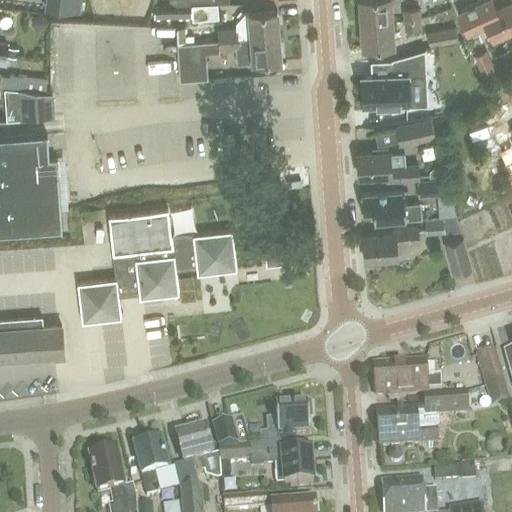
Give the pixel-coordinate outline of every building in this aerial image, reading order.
[(360,0),(362,21),(393,19),(391,0),(360,0)] [(492,0),(479,0),(457,10),(466,32),(485,24),(492,38),(511,28),(511,6),(509,0),(495,6),(492,0)] [(218,3),(211,3),(175,4),(176,14),(192,14),(192,18),(218,17),(218,3)] [(405,18),(421,17),(421,6),(404,7),(405,18)] [(277,8),(248,10),(245,10),(235,21),(236,26),(217,28),(218,38),(279,34),(277,8)] [(406,28),(422,27),(421,17),(405,18),(406,28)] [(363,46),(394,44),(393,19),(362,21),(363,46)] [(431,47),(459,40),(456,25),(427,31),(431,47)] [(238,48),(238,49),(239,62),(281,59),(279,34),(218,38),(219,49),(238,48)] [(191,40),(177,41),(180,78),(208,76),(206,58),(192,59),(191,40)] [(7,45),(6,55),(17,56),(18,46),(7,45)] [(393,74),(363,75),(364,105),(380,105),(380,110),(398,109),(398,104),(410,104),(409,76),(426,76),(425,49),(393,57),(393,74)] [(494,68),(486,49),(474,54),(482,74),(494,68)] [(462,90),(462,108),(489,102),(476,70),(470,70),(470,90),(462,90)] [(11,76),(9,86),(49,90),(50,79),(11,74),(11,76)] [(0,88),(8,89),(8,76),(0,75),(0,88)] [(54,114),(53,100),(53,92),(19,88),(21,117),(54,114)] [(401,142),(435,135),(431,118),(397,125),(401,142)] [(0,236),(62,232),(63,232),(57,156),(49,156),(48,133),(46,133),(46,134),(0,137),(0,236)] [(388,179),(419,177),(418,164),(405,164),(405,152),(390,153),(389,150),(358,152),(358,154),(356,155),(356,160),(358,160),(359,176),(388,174),(388,179)] [(448,192),(447,177),(418,179),(419,193),(448,192)] [(421,217),(420,202),(405,203),(404,189),(360,192),(362,211),(374,210),(374,220),(421,217)] [(121,315),(118,291),(139,288),(140,296),(179,291),(176,268),(197,265),(198,272),(237,267),(232,227),(176,234),(175,231),(172,231),(169,206),(109,212),(116,275),(77,279),(82,320),(121,315)] [(444,218),(426,219),(427,233),(445,232),(444,218)] [(276,222),(261,224),(266,263),(281,261),(276,222)] [(396,241),(420,239),(419,225),(394,227),(395,231),(363,233),(365,259),(397,257),(396,241)] [(463,236),(445,241),(454,272),(471,267),(463,236)] [(0,359),(65,354),(63,323),(43,325),(43,315),(0,318),(0,359)] [(91,324),(96,340),(120,334),(116,317),(91,324)] [(478,356),(487,387),(492,407),(508,402),(493,352),(478,356)] [(375,395),(441,390),(440,376),(426,377),(425,363),(391,365),(390,361),(376,363),(377,367),(373,367),(375,395)] [(436,415),(450,414),(464,413),(462,392),(419,395),(420,411),(421,416),(436,415)] [(268,433),(261,433),(262,442),(280,442),(295,441),(294,434),(309,433),(308,418),(312,418),(311,401),(295,402),(295,406),(275,407),(276,419),(268,419),(268,433)] [(399,445),(436,443),(435,428),(416,430),(415,409),(376,411),(379,447),(390,446),(390,450),(388,454),(389,458),(391,461),(394,462),(397,462),(400,460),(402,457),(402,453),(399,450),(399,445)] [(218,448),(219,448),(238,447),(231,420),(213,425),(218,448)] [(201,459),(212,457),(205,429),(175,436),(182,464),(189,462),(193,474),(204,471),(201,459)] [(160,494),(154,473),(168,469),(160,440),(133,447),(147,497),(160,494)] [(238,447),(219,448),(220,464),(252,461),(251,446),(238,447)] [(282,452),(282,451),(262,452),(263,463),(282,462),(283,470),(275,471),(276,484),(313,481),(311,450),(282,452)] [(137,511),(137,505),(137,500),(133,485),(125,487),(116,451),(88,457),(97,495),(112,492),(115,505),(111,506),(112,511),(137,511)] [(231,475),(230,463),(220,464),(221,476),(231,475)] [(433,468),(434,480),(475,477),(474,465),(433,468)] [(435,511),(436,504),(435,489),(423,490),(422,479),(381,482),(383,511),(435,511)] [(202,511),(201,488),(180,490),(181,511),(202,511)] [(224,511),(249,509),(270,508),(269,495),(223,498),(224,511)] [(271,511),(314,511),(314,501),(281,503),(281,504),(271,505),(271,511)]
